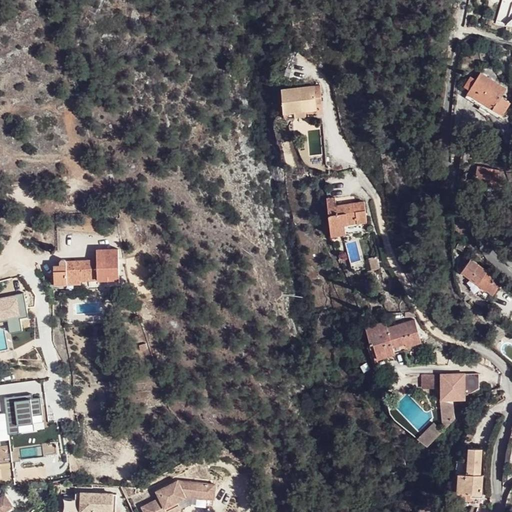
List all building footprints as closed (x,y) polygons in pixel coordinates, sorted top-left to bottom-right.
[(466,93),(482,102),(502,114),(509,103),(500,97),(505,89),(479,73),(475,81),(470,77),(464,87),(469,90),(466,93)] [(282,109),(315,108),(315,102),(315,95),(315,84),(281,85),(282,109)] [(482,102),(466,93),(464,97),(479,106),(482,102)] [(505,144),(511,139),(511,130),(501,138),(505,144)] [(482,185),(500,188),(501,178),(497,177),(498,170),(477,166),(474,189),(482,190),(482,185)] [(326,200),(332,235),(344,233),(342,225),(368,222),(365,202),(336,206),(335,198),(326,200)] [(96,250),(96,260),(118,259),(118,249),(96,250)] [(54,284),(68,284),(68,281),(82,280),(107,279),(108,284),(120,284),(118,259),(96,260),(66,261),(66,259),(65,258),(63,258),(61,258),(60,261),(60,263),(60,266),(54,266),(54,284)] [(371,258),(363,260),(366,273),(374,271),(371,258)] [(486,288),(485,289),(493,295),(502,281),(470,259),(462,272),(471,279),(472,278),(486,288)] [(472,278),(471,279),(470,281),(484,291),(485,289),(486,288),(472,278)] [(377,358),(386,356),(395,354),(395,352),(406,350),(405,347),(421,342),(414,320),(387,328),(385,321),(365,326),(370,344),(373,343),(377,358)] [(386,356),(377,358),(374,359),(376,365),(388,362),(386,356)] [(440,398),(452,398),(464,397),(464,392),(464,372),(439,372),(440,398)] [(478,372),(464,372),(464,392),(478,391),(478,372)] [(421,388),(435,388),(434,375),(421,375),(421,388)] [(121,392),(111,393),(111,404),(121,404),(121,392)] [(453,416),(452,398),(440,398),(441,427),(453,416)] [(425,444),(441,428),(433,421),(418,437),(425,444)] [(480,484),(481,475),(483,449),(470,448),(468,475),(459,474),(458,493),(482,494),(483,484),(480,484)] [(160,497),(142,506),(145,511),(162,511),(167,510),(165,506),(186,495),(185,494),(204,495),(204,481),(177,479),(157,490),(160,497)] [(223,482),(204,481),(204,495),(222,496),(223,482)] [(77,494),(65,494),(64,511),(125,511),(117,500),(117,488),(77,486),(77,494)] [(482,504),(482,494),(458,493),(457,502),(482,504)] [(0,510),(4,508),(6,511),(14,506),(6,494),(0,498),(0,510)] [(167,510),(162,511),(171,511),(189,503),(186,495),(165,506),(167,510)]
